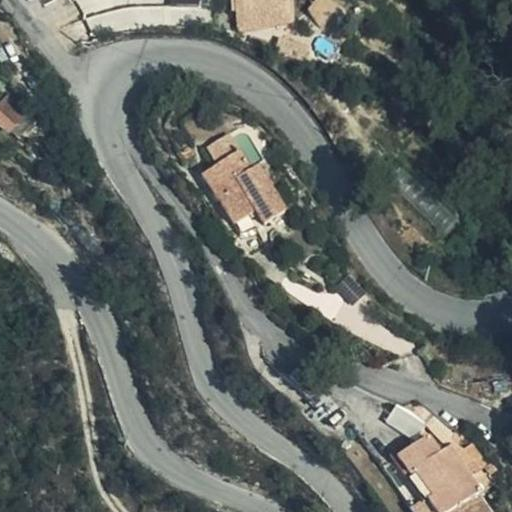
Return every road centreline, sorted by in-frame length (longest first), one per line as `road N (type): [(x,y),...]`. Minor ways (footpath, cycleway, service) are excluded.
road 1 (tertiary): [(94,84),(116,66),(179,59),(249,80),(294,118),(399,284),(448,308),(511,304)]
road 2 (tertiary): [(346,511),(316,472),(243,416),(209,369),(178,271),(94,115),(94,84)]
road 3 (tertiary): [(0,212),(82,283),(155,457),(278,511)]
road 4 (track): [(119,511),(104,485),(66,313),(82,283)]
